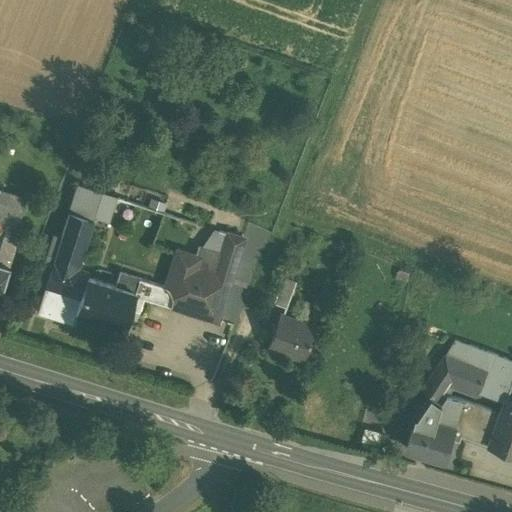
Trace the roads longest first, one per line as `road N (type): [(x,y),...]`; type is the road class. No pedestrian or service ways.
road 1 (secondary): [(238,441),(485,511)]
road 2 (secondary): [(0,368),(238,441)]
road 3 (unknown): [(238,441),(319,278)]
